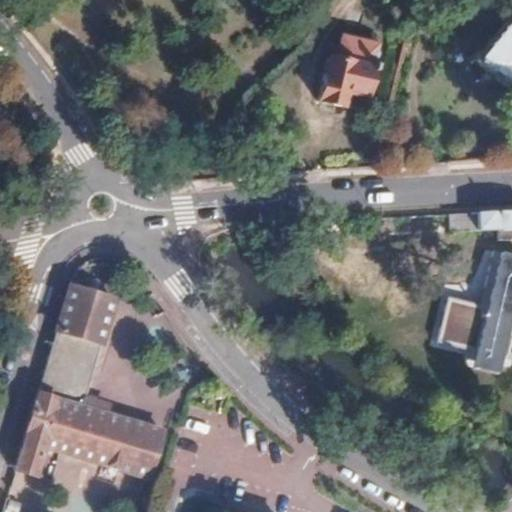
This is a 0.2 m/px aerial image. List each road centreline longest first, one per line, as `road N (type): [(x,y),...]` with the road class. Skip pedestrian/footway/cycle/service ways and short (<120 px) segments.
road 1 (residential): [(119,221),(232,357),(306,425),(444,511)]
road 2 (residential): [(126,205),(185,208),(511,185)]
road 3 (residential): [(0,426),(52,257),(89,224)]
road 4 (residential): [(0,23),(63,107),(101,182)]
